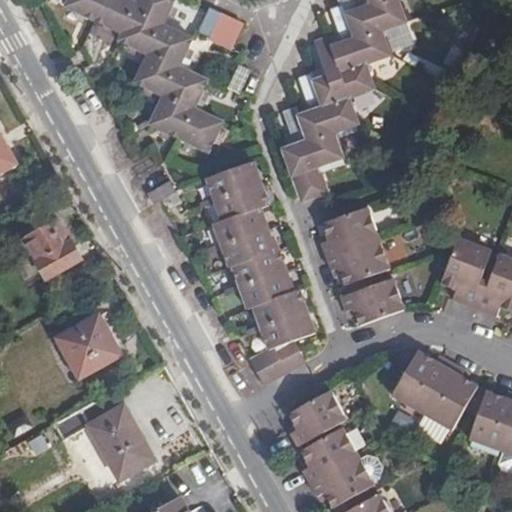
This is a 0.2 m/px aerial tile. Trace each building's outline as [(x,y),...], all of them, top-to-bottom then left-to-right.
[(65,0),(62,6),(95,21),(120,32),(116,40),(119,42),(145,54),(132,82),(160,95),(147,124),(150,125),(181,140),(209,153),(221,128),(225,120),(196,107),(208,81),(209,78),(180,65),(194,36),(164,23),(174,0),(65,0)] [(342,0),(344,5),(330,9),(340,34),(331,36),(314,41),(323,69),(315,72),(299,78),(307,102),(298,105),(284,111),(294,143),(280,148),(301,204),(327,195),(330,193),(326,183),(320,167),(345,158),(337,133),(360,124),(351,98),(377,89),(368,63),(393,57),(383,30),(409,21),(401,0),(342,0)] [(210,38),(232,49),(234,45),(245,24),(209,7),(198,31),(210,36),(211,36),(210,38)] [(251,70),(240,65),(228,89),(240,94),(251,70)] [(0,175),(22,164),(0,123),(0,175)] [(265,188),(255,160),(205,178),(212,198),(199,203),(201,209),(214,204),(220,221),(211,225),(219,244),(206,249),(207,253),(208,256),(221,251),(227,268),(231,267),(237,285),(225,291),(224,291),(225,294),(226,296),(239,292),(246,310),(251,308),(258,326),(245,331),(247,337),(260,332),(267,350),(248,359),(264,387),(306,363),(295,342),(317,334),(310,315),(301,288),(295,289),(285,263),(276,237),(275,234),(271,235),(268,224),(262,207),(271,205),(265,188)] [(183,204),(176,192),(174,188),(170,181),(147,194),(154,205),(160,202),(163,202),(165,201),(167,202),(171,201),(175,208),(179,206),(183,204)] [(340,276),(347,295),(395,278),(393,272),(381,239),(369,207),(353,212),(322,223),(326,235),(319,237),(334,278),(340,276)] [(33,237),(42,251),(57,276),(87,257),(64,218),(33,237)] [(444,221),(450,242),(458,239),(452,219),(444,221)] [(452,253),(441,284),(452,289),(456,290),(452,300),(496,318),(501,308),(506,310),(511,312),(511,256),(501,252),(495,267),(488,264),(494,250),(460,236),(458,239),(452,253)] [(57,276),(42,251),(24,261),(39,286),(57,276)] [(395,278),(347,295),(340,297),(340,298),(348,319),(355,317),(357,321),(359,326),(406,311),(395,278)] [(127,353),(106,314),(62,338),(85,376),(127,353)] [(452,432),(466,410),(479,386),(426,355),(419,351),(404,375),(392,395),(423,415),(452,432)] [(473,415),(476,417),(468,441),(489,448),(503,453),(511,456),(511,398),(506,397),(494,393),(487,390),(479,386),(466,410),(473,415)] [(131,404),(123,388),(59,425),(67,438),(94,424),(131,404)] [(324,438),(322,435),(348,420),(332,390),(324,394),(287,414),(294,425),(288,429),(300,451),(324,438)] [(162,457),(131,404),(94,424),(125,478),(162,457)] [(358,501),(356,497),(376,486),(359,455),(344,428),(324,438),(300,451),(309,468),(301,472),(317,497),(323,494),(333,511),(346,511),(360,504),(358,501)] [(195,511),(185,492),(150,511),(195,511)] [(391,511),(381,494),(360,504),(346,511),(391,511)]
